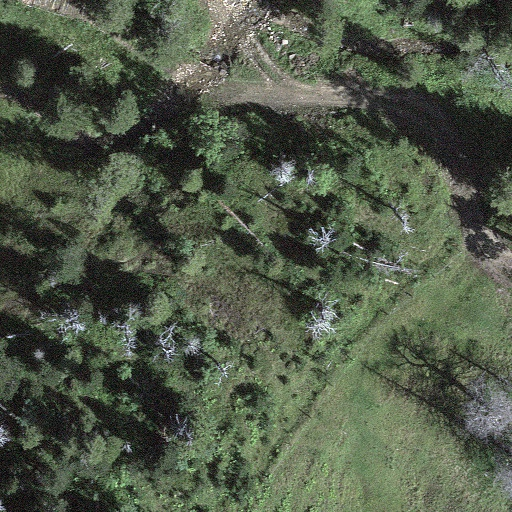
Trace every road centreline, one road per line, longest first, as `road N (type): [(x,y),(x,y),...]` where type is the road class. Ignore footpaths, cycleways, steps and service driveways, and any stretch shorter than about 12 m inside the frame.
road 1 (track): [(53,0),(254,98),(325,95),(416,112),(437,132),(470,217),(511,266)]
road 2 (track): [(310,96),(270,74),(224,0)]
